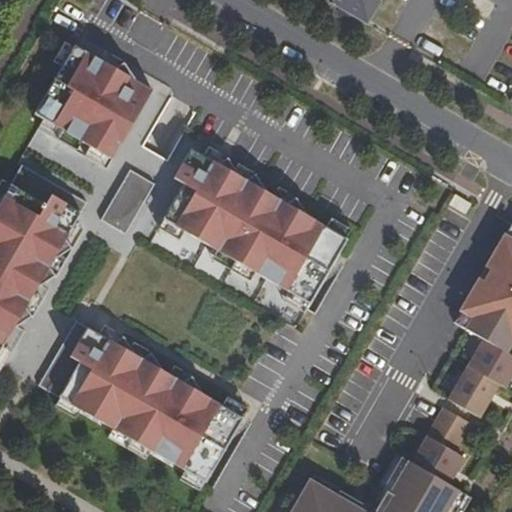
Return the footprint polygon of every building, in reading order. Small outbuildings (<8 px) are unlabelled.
[(334,0),(332,4),(368,25),(382,0),(334,0)] [(100,61),(76,46),(36,115),(44,120),(83,143),(91,147),(110,159),(113,160),(153,91),(137,82),(124,63),(115,70),(100,61)] [(100,61),(115,70),(124,63),(106,52),(100,61)] [(83,143),(44,120),(39,129),(78,151),(83,143)] [(110,159),(91,147),(86,156),(105,167),(110,159)] [(219,165),(229,160),(209,148),(204,157),(219,165)] [(229,160),(219,165),(204,157),(192,150),(175,179),(185,185),(165,220),(185,232),(218,251),(256,273),(289,293),(310,305),(311,305),(349,241),(347,240),(327,228),(309,217),(297,200),(287,205),(273,198),(268,194),(256,176),(247,182),(239,177),(235,171),(229,160)] [(235,171),(239,177),(247,182),(256,176),(239,165),(235,171)] [(75,225),(88,203),(24,166),(12,185),(0,205),(0,354),(15,329),(32,318),(27,308),(35,295),(39,289),(56,277),(50,268),(55,261),(62,256),(72,249),(66,240),(75,225)] [(131,170),(101,221),(126,236),(156,185),(131,170)] [(0,185),(0,205),(12,185),(3,180),(0,185)] [(279,189),(273,198),(287,205),(297,200),(279,189)] [(456,195),(450,205),(466,215),(472,205),(456,195)] [(180,241),(185,232),(165,220),(160,229),(180,241)] [(327,228),(347,240),(352,232),(332,220),(327,228)] [(75,225),(66,240),(72,249),(84,231),(75,225)] [(511,226),(456,323),(485,340),(511,355),(511,226)] [(251,282),(256,273),(218,251),(213,260),(251,282)] [(50,268),(56,277),(67,260),(62,256),(55,261),(50,268)] [(304,314),(310,305),(289,293),(284,302),(304,314)] [(35,295),(27,308),(32,318),(43,300),(35,295)] [(124,338),(116,344),(100,335),(77,322),(39,386),(61,399),(81,411),(114,430),(152,452),(185,472),(206,484),(207,484),(244,419),(243,419),(223,406),(204,396),(193,378),(183,384),(169,376),(163,372),(152,354),(143,360),(136,356),(131,349),(124,338)] [(116,344),(124,338),(105,326),(100,335),(116,344)] [(511,355),(485,340),(469,367),(500,385),(507,389),(511,379),(511,355)] [(143,360),(152,354),(134,343),(131,349),(136,356),(143,360)] [(183,384),(193,378),(175,367),(169,376),(183,384)] [(500,385),(469,367),(450,401),(481,418),(500,385)] [(223,406),(243,419),(249,410),(228,398),(223,406)] [(76,419),(81,411),(61,399),(56,407),(76,419)] [(444,409),(428,437),(454,453),(471,424),(444,409)] [(152,452),(114,430),(109,438),(147,461),(152,452)] [(428,437),(412,464),(449,486),(465,459),(454,453),(428,437)] [(457,511),(467,496),(449,486),(412,464),(402,458),(376,502),(380,505),(375,511),(340,492),(337,498),(311,482),(293,511),(457,511)] [(201,492),(206,484),(185,472),(181,480),(201,492)] [(314,477),(311,482),(337,498),(340,492),(314,477)]
